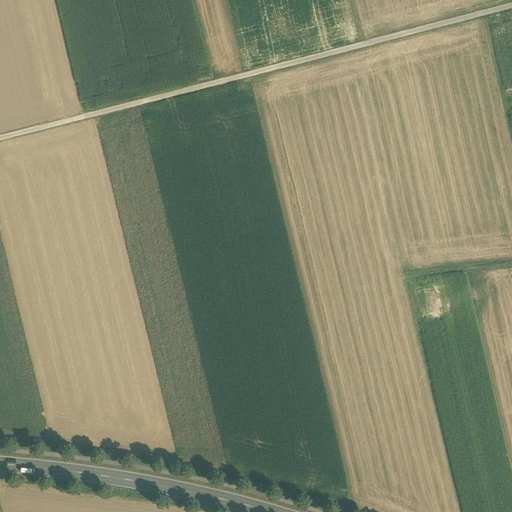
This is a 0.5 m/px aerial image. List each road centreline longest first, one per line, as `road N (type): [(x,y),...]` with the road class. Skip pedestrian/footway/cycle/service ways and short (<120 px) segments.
road 1 (track): [(511,5),(0,138)]
road 2 (secondary): [(270,511),(117,477),(0,464)]
